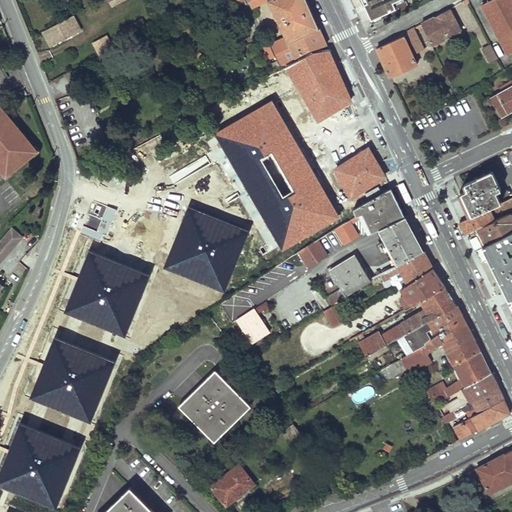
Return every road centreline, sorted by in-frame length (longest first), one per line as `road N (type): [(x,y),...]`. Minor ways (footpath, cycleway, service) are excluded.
road 1 (secondary): [(418,181),(511,380)]
road 2 (residential): [(68,171),(47,256),(0,356)]
road 3 (residential): [(511,431),(337,511)]
road 4 (residential): [(68,171),(3,0)]
road 5 (secondary): [(354,50),(418,181)]
